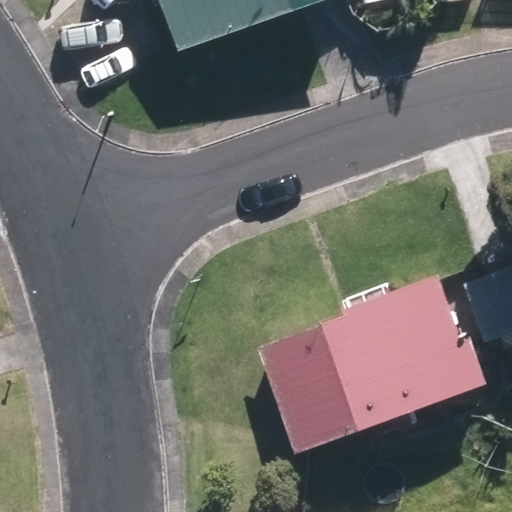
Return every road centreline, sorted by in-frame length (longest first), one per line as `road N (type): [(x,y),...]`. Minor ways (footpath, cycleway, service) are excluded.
road 1 (residential): [(511,90),(448,101),(68,244)]
road 2 (residential): [(68,244),(116,511)]
road 3 (residential): [(0,87),(68,244)]
